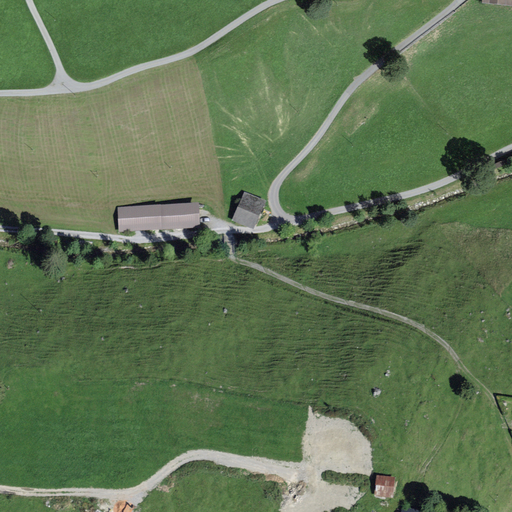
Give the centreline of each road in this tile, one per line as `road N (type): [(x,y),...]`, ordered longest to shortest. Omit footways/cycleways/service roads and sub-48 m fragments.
road 1 (residential): [(460,0),(353,86),(278,180),(274,204),(286,219),(309,218),(440,184),(511,149)]
road 2 (track): [(488,396),(436,339),(229,258),(226,236)]
road 3 (residential): [(274,0),(189,52),(102,82),(0,92)]
road 4 (track): [(0,226),(144,241),(226,236),(282,217)]
road 5 (track): [(458,362),(461,392),(452,420),(407,499)]
